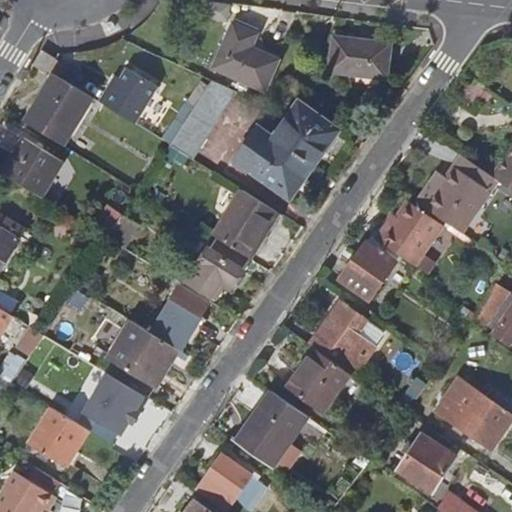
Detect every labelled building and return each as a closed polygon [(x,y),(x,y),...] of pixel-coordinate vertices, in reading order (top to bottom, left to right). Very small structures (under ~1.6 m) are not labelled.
[(256,33),(234,24),(214,65),(263,88),(277,60),(250,47),(256,33)] [(334,68),(382,75),(387,39),(340,32),(334,68)] [(57,57),(43,49),(35,64),(48,72),(49,70),(57,57)] [(158,87),(127,68),(113,90),(107,88),(99,101),(136,123),(158,87)] [(64,145),(94,98),(55,74),(25,120),(64,145)] [(195,158),(237,93),(212,81),(171,143),(195,158)] [(341,124),(301,95),(274,133),(259,122),(237,154),(290,191),(310,163),(313,165),(341,124)] [(25,138),(3,172),(42,197),(63,162),(25,138)] [(511,154),(495,179),(500,182),(511,190),(511,154)] [(444,179),(425,206),(464,233),(500,182),(495,179),(461,155),(444,179)] [(436,174),(417,201),(425,206),(444,179),(436,174)] [(240,187),(210,234),(217,238),(218,239),(220,237),(250,256),(279,211),(240,187)] [(376,239),(415,266),(443,227),(407,201),(389,227),(386,224),(376,239)] [(0,305),(12,313),(18,304),(10,299),(18,285),(0,273),(0,270),(19,240),(18,238),(25,228),(0,213),(0,305)] [(234,284),(250,258),(250,256),(220,237),(218,239),(217,238),(197,270),(193,268),(185,280),(215,299),(228,280),(234,284)] [(399,267),(370,245),(343,281),(371,302),(399,267)] [(511,289),(501,282),(478,315),(490,322),(511,289)] [(186,342),(210,301),(181,283),(154,330),(180,347),(182,348),(186,342)] [(340,302),(309,344),(316,349),(343,368),(363,338),(358,333),(365,320),(340,302)] [(0,336),(14,314),(12,313),(0,305),(0,336)] [(511,307),(496,332),(511,342),(511,307)] [(208,320),(201,316),(186,342),(193,345),(208,320)] [(156,385),(180,347),(154,332),(135,320),(111,358),(156,385)] [(18,345),(31,354),(45,333),(31,324),(18,345)] [(323,414),(352,374),(343,368),(316,349),(288,389),(323,414)] [(41,367),(28,359),(13,381),(27,389),(41,367)] [(106,371),(86,411),(130,433),(150,392),(106,371)] [(483,389),(474,384),(472,386),(464,381),(441,413),(493,449),(511,421),(511,414),(481,393),(483,389)] [(272,466),(308,417),(273,392),(237,442),(272,466)] [(68,465),(90,428),(53,405),(31,443),(68,465)] [(449,488),(456,477),(449,472),(458,459),(424,435),(400,469),(433,493),(442,483),(449,488)] [(202,475),(206,479),(224,455),(219,452),(202,475)] [(206,479),(198,490),(229,511),(236,501),(246,507),(263,484),(252,475),(254,471),(236,458),(234,462),(224,455),(206,479)] [(0,496),(0,511),(41,511),(45,507),(49,510),(58,496),(16,470),(0,496)] [(218,511),(220,509),(194,491),(190,495),(196,499),(187,511),(218,511)] [(469,511),(448,497),(439,510),(441,511),(469,511)]
